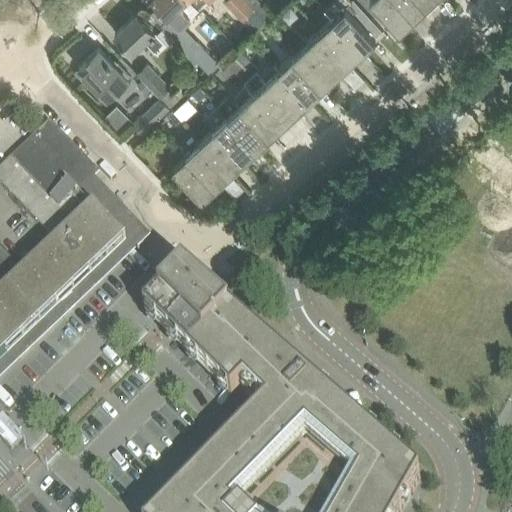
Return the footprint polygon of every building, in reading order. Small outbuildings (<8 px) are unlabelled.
[(155,0),(180,26),(200,6),(194,0),(155,0)] [(224,0),(255,32),(267,20),(248,0),(224,0)] [(263,0),(248,0),(267,20),(275,12),(263,0)] [(354,0),(349,0),(346,4),(363,22),(376,36),(382,31),(354,0)] [(382,8),(400,28),(414,16),(399,0),(360,0),(375,15),(382,8)] [(423,0),(399,0),(414,16),(427,4),(423,0)] [(363,22),(346,4),(332,16),(363,49),(376,36),(363,22)] [(167,43),(137,11),(115,32),(133,51),(145,40),(157,53),(167,43)] [(363,49),(332,16),(319,28),(349,61),(363,49)] [(182,24),(172,34),(185,47),(201,64),(210,73),(220,63),(182,24)] [(349,61),(319,28),(306,41),(336,74),(349,61)] [(306,41),(293,53),(323,86),(336,74),(306,41)] [(79,66),(108,96),(117,87),(119,90),(130,80),(120,69),(99,47),(79,66)] [(179,53),(195,70),(201,64),(185,47),(179,53)] [(226,59),(227,60),(226,61),(234,69),(236,71),(247,59),(237,48),(226,59)] [(293,53),(279,65),(309,98),(323,86),(293,53)] [(262,72),(266,77),(296,110),(309,98),(279,65),(275,60),(262,72)] [(160,95),(160,96),(169,105),(184,90),(179,85),(173,91),(169,87),(170,85),(146,61),(136,71),(143,78),(151,87),(152,86),(160,95)] [(223,78),(234,69),(226,61),(216,71),(223,78)] [(266,77),(253,90),(283,123),(296,110),(266,77)] [(253,90),(240,102),(270,135),(283,123),(253,90)] [(231,92),(218,105),(227,114),(256,147),(270,135),(240,102),(231,92)] [(133,122),(142,131),(169,105),(160,96),(133,122)] [(197,107),(187,97),(173,109),(183,120),(197,107)] [(256,147),(227,114),(213,127),(243,159),(256,147)] [(200,139),(230,172),(243,159),(213,127),(200,139)] [(0,368),(16,354),(12,350),(64,301),(68,305),(97,277),(96,275),(122,250),(123,252),(140,236),(96,190),(91,195),(85,188),(94,180),(66,152),(68,150),(46,128),(0,173),(0,183),(54,240),(22,271),(0,247),(0,368)] [(200,139),(188,151),(187,151),(217,184),(230,172),(200,139)] [(203,197),(217,184),(187,151),(173,164),(203,197)] [(161,239),(150,253),(175,272),(186,257),(161,239)] [(401,511),(420,480),(208,296),(183,322),(255,393),(279,417),(186,511),(401,511)]
